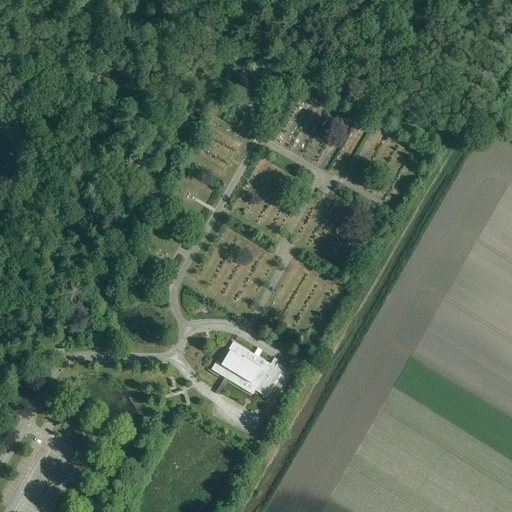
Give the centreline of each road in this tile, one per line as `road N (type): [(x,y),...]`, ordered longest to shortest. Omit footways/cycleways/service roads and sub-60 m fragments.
road 1 (unclassified): [(216,324),(292,362),(260,417),(220,405),(174,358)]
road 2 (unclassified): [(0,466),(66,360),(174,358)]
